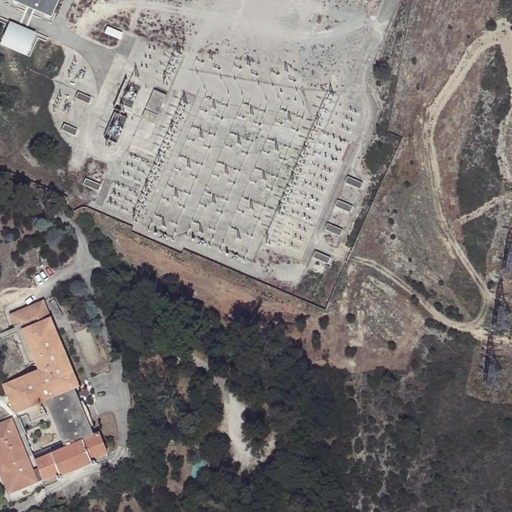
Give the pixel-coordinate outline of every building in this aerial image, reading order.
[(56,0),(12,0),(12,1),(49,17),(56,0)] [(38,34),(11,22),(2,45),(28,56),(38,34)] [(122,34),(108,27),(105,33),(120,40),(122,34)] [(168,96),(154,90),(142,118),(155,123),(168,96)] [(91,99),(78,93),(75,98),(88,104),(91,99)] [(77,130),(62,123),(59,129),(74,135),(77,130)] [(119,131),(119,123),(108,123),(108,131),(119,131)] [(363,183),(348,177),(345,184),(360,190),(363,183)] [(100,186),(85,179),(82,185),(97,192),(100,186)] [(353,207),(338,201),(335,207),(350,213),(353,207)] [(343,231),(328,224),(325,231),(341,237),(343,231)] [(331,259),(316,252),(313,258),(328,265),(331,259)] [(78,387),(75,381),(42,303),(7,318),(13,332),(28,367),(34,365),(37,373),(2,389),(7,400),(10,408),(14,417),(16,422),(26,418),(29,426),(46,418),(40,406),(44,404),(62,444),(65,451),(94,438),(85,417),(73,389),(78,387)] [(16,422),(14,417),(0,423),(0,474),(9,495),(59,473),(59,476),(57,476),(57,479),(59,480),(61,481),(63,480),(63,477),(91,465),(94,467),(96,466),(97,464),(96,463),(94,461),(92,462),(91,460),(107,453),(99,436),(94,438),(65,451),(35,464),(32,457),(16,422)] [(32,457),(35,464),(65,451),(62,444),(32,457)]
